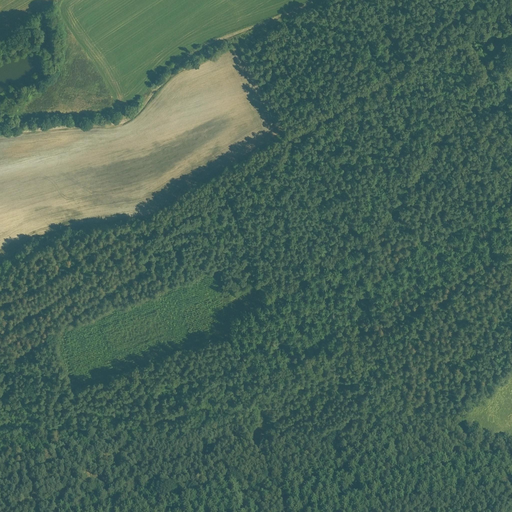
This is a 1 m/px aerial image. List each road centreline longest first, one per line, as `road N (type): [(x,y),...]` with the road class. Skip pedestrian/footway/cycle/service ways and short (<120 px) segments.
road 1 (track): [(319,0),(182,60),(121,123),(0,134)]
road 2 (track): [(310,511),(404,470),(511,461)]
